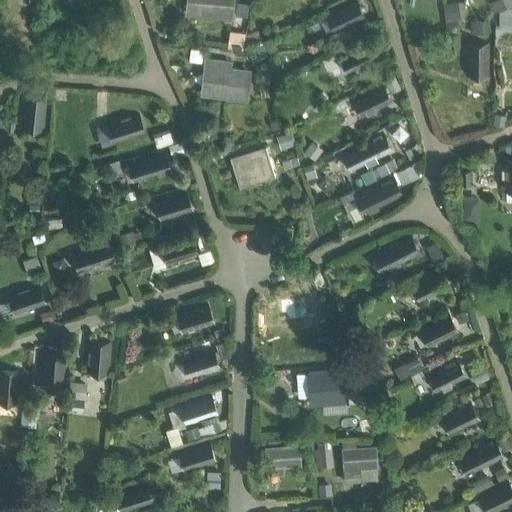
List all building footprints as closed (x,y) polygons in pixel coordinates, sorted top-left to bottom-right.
[(193,0),(194,2),(189,2),(187,12),(230,17),(232,0),(193,0)] [(357,0),(352,0),(325,13),(335,34),(366,19),(357,0)] [(511,0),(491,0),(500,28),(511,24),(511,0)] [(242,47),(244,32),(229,29),(226,44),(242,47)] [(369,41),(339,56),(349,76),(380,61),(369,41)] [(490,43),(468,43),(467,78),(490,78),(490,43)] [(249,71),(220,68),(221,61),(207,59),(206,66),(211,67),(208,93),(246,97),(249,71)] [(383,83),(352,98),(362,118),(393,103),(383,83)] [(48,96),(26,94),(22,128),(44,130),(48,96)] [(140,112),(107,122),(114,144),(147,134),(140,112)] [(384,131),(342,152),(352,173),(394,152),(384,131)] [(266,145),(230,157),(240,187),(276,176),(266,145)] [(167,150),(128,162),(134,183),(173,172),(167,150)] [(511,157),(502,158),(502,192),(511,192),(511,157)] [(413,164),(398,171),(403,182),(418,175),(413,164)] [(476,184),(474,170),(462,171),(464,185),(476,184)] [(394,175),(353,195),(364,217),(405,197),(394,175)] [(188,189),(155,199),(161,221),(194,211),(188,189)] [(478,216),(477,194),(464,194),(465,217),(478,216)] [(193,233),(160,244),(167,265),(200,255),(193,233)] [(412,234),(381,249),(391,270),(422,254),(412,234)] [(110,239),(72,251),(79,273),(117,260),(110,239)] [(442,268),(411,283),(421,304),(452,289),(442,268)] [(40,282),(7,293),(14,314),(47,304),(40,282)] [(316,296),(281,299),(282,321),(318,318),(316,296)] [(209,302),(176,312),(183,334),(216,324),(209,302)] [(450,313),(419,329),(429,349),(460,333),(450,313)] [(112,340),(90,339),(87,373),(110,375),(112,340)] [(214,346),(181,357),(188,378),(221,368),(214,346)] [(66,354),(44,353),(42,387),(64,389),(66,354)] [(458,358),(427,374),(437,394),(468,379),(458,358)] [(21,369),(0,367),(0,401),(19,403),(21,369)] [(345,368),(309,371),(311,393),(347,390),(345,368)] [(72,379),(70,392),(82,394),(84,380),(72,379)] [(212,393),(180,404),(186,425),(219,415),(212,393)] [(471,401),(440,416),(450,437),(481,421),(471,401)] [(495,438),(457,457),(467,477),(506,458),(495,438)] [(210,440),(178,450),(184,472),(217,462),(210,440)] [(300,443),(266,446),(268,468),(302,465),(300,443)] [(377,445),(342,448),(344,470),(379,466),(377,445)] [(147,481),(115,491),(121,511),(124,511),(155,502),(147,481)] [(511,486),(509,481),(478,496),(485,511),(496,511),(511,504),(511,486)]
